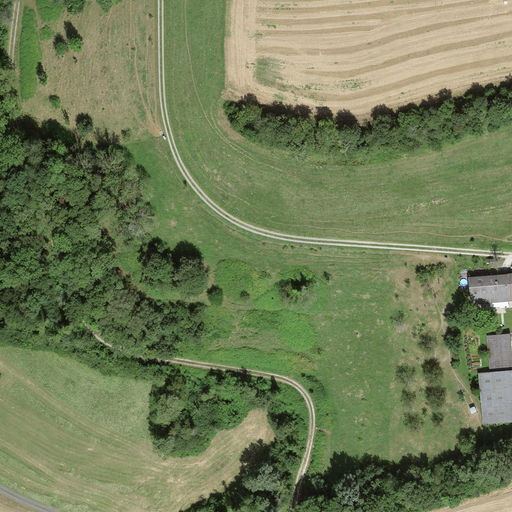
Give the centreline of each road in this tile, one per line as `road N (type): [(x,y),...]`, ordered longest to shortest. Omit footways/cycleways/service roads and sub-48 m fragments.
road 1 (track): [(292,511),(311,411),(298,386),(114,348),(91,331),(74,302),(10,105),(14,0)]
road 2 (track): [(511,255),(305,241),(221,215),(169,144),(158,105),(160,0)]
